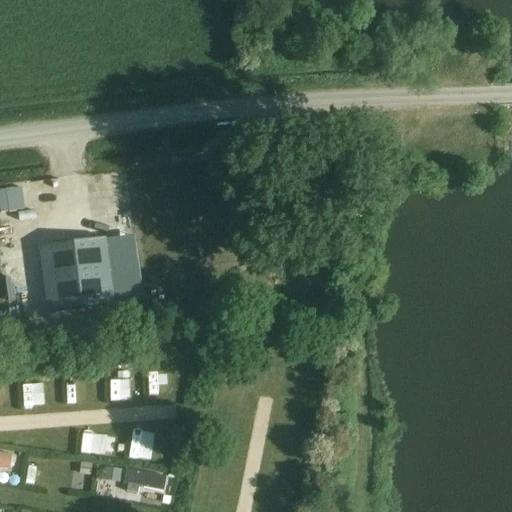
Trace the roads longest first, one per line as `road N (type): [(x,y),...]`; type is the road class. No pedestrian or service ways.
road 1 (tertiary): [(0,138),(224,109),(511,95)]
road 2 (track): [(354,511),(361,443),(341,313),(359,229),(383,175),(395,98)]
